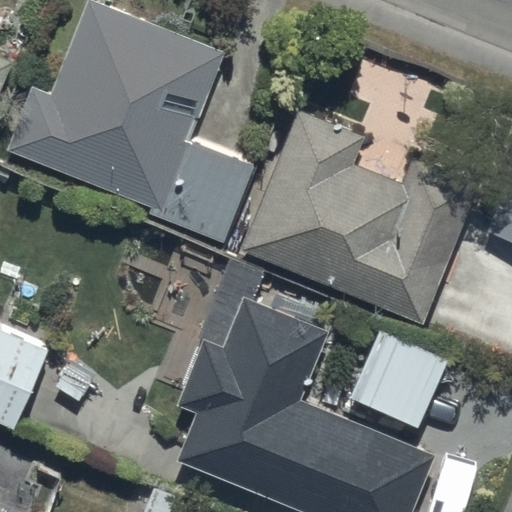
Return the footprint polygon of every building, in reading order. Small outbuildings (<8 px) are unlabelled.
[(182,136),(218,44),(105,0),(82,0),(48,89),(27,80),(2,143),(144,199),(142,205),(216,235),(245,160),(182,136)] [(360,124),(292,99),(239,243),(422,309),(470,178),(407,155),(400,175),(348,156),(360,124)] [(511,154),(508,153),(479,223),(511,236),(511,154)] [(174,456),(314,511),(402,511),(429,445),(296,391),(323,322),(241,289),(221,339),(199,330),(196,338),(180,331),(165,371),(178,376),(169,398),(193,408),(174,456)] [(0,420),(11,425),(45,343),(0,324),(0,420)] [(439,352),(375,324),(347,388),(411,416),(439,352)]
